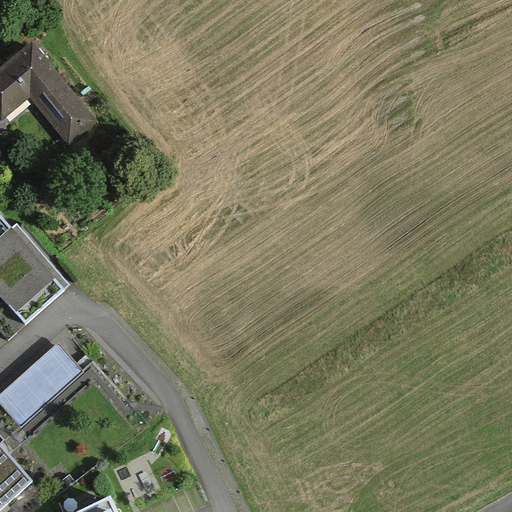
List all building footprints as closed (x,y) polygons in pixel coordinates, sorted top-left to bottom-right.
[(34,97),(72,145),(99,124),(37,46),(0,75),(0,109),(7,119),(34,97)] [(0,214),(0,291),(10,302),(0,310),(0,330),(10,341),(75,282),(24,226),(16,233),(0,214)] [(58,341),(0,395),(0,401),(23,426),(84,369),(58,341)] [(0,506),(30,478),(0,445),(0,506)] [(118,511),(111,497),(79,511),(118,511)]
